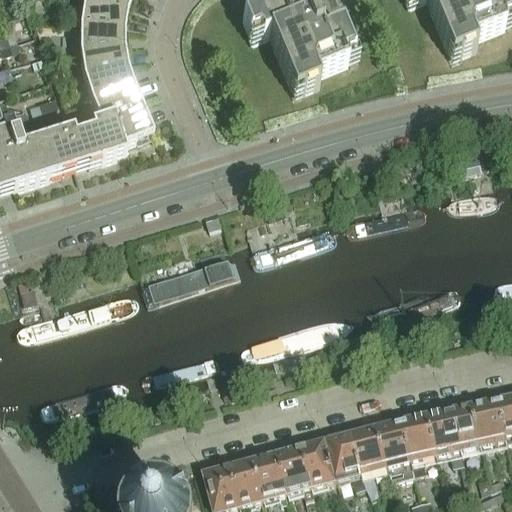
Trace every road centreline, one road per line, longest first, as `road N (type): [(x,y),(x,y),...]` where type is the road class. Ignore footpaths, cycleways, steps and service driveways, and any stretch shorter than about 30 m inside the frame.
road 1 (residential): [(11,490),(511,366)]
road 2 (tertiary): [(511,104),(339,142),(213,182)]
road 3 (tertiary): [(213,182),(0,249)]
road 4 (residential): [(213,182),(166,66),(162,38),(176,0)]
